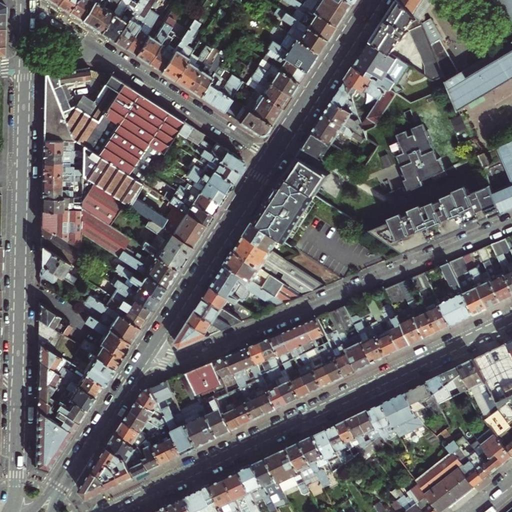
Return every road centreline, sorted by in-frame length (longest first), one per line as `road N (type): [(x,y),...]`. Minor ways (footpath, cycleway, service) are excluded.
road 1 (residential): [(107,511),(511,318)]
road 2 (tertiary): [(24,64),(11,511)]
road 3 (residential): [(511,221),(195,356),(175,361),(146,348)]
road 4 (residential): [(268,160),(103,52),(24,64)]
road 5 (tertiary): [(146,348),(268,160)]
road 6 (tertiary): [(268,160),(373,0)]
road 7 (tertiary): [(68,468),(146,348)]
